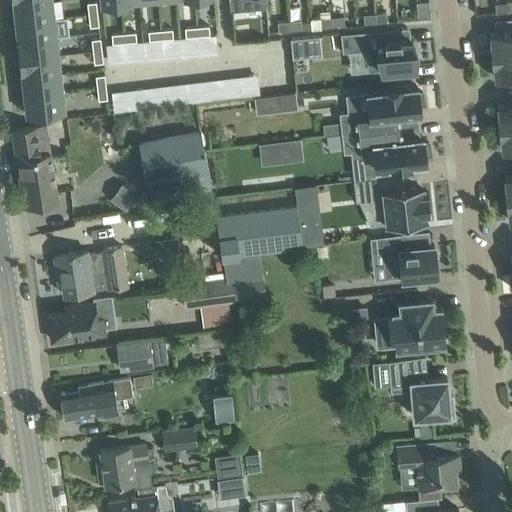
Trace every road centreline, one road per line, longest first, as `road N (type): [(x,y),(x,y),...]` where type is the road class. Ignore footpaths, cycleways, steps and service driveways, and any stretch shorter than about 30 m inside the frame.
road 1 (residential): [(508,434),(488,395),(448,0)]
road 2 (tertiary): [(38,511),(0,267)]
